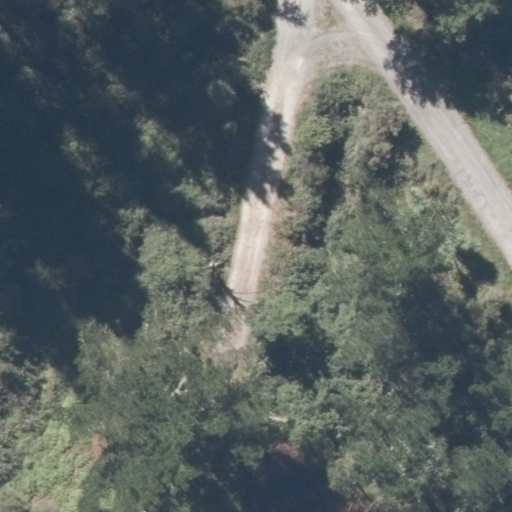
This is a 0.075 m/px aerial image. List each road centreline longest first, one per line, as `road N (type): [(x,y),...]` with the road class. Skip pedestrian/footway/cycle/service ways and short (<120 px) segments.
road 1 (track): [(297,0),(252,241),(150,511)]
road 2 (track): [(381,0),(511,219)]
